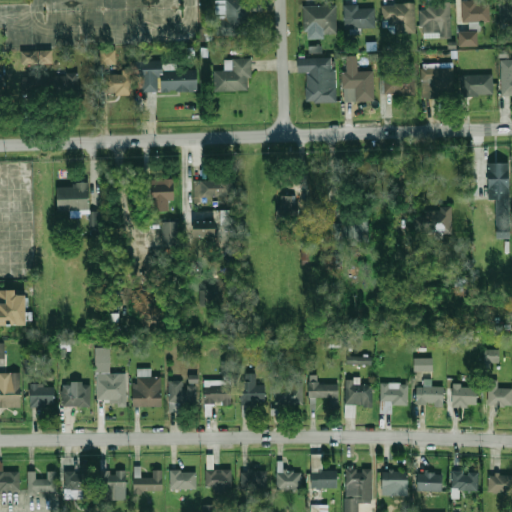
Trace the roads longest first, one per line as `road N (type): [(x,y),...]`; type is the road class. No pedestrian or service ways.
road 1 (residential): [(0,144),(511,129)]
road 2 (residential): [(0,438),(511,438)]
road 3 (residential): [(286,136),(280,0)]
